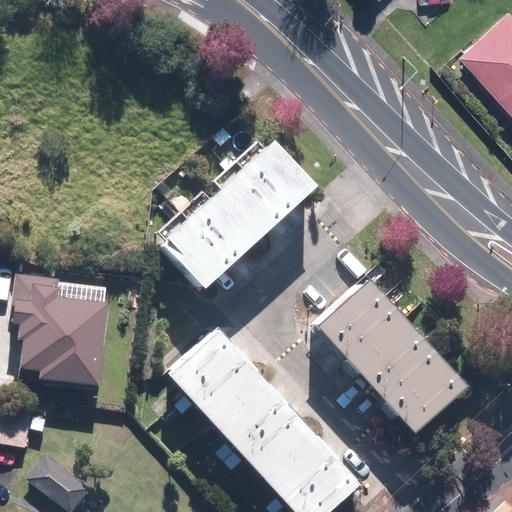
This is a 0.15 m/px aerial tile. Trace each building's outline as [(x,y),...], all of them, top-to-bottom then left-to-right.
[(459,60),(480,82),(478,84),(494,101),(495,100),(511,117),(511,21),(507,16),(459,60)] [(231,156),(221,164),(225,169),(244,153),(224,129),(215,137),(231,156)] [(211,286),(277,225),(282,231),(288,226),(282,220),(322,183),(281,138),(170,241),(211,286)] [(209,187),(187,161),(156,187),(178,213),(209,187)] [(98,385),(108,304),(57,297),(59,279),(15,273),(11,306),(15,306),(13,323),(21,324),(20,338),(25,339),(22,367),(42,370),(41,378),(98,385)] [(363,371),(388,398),(385,401),(400,418),(404,414),(419,430),(468,384),(366,274),(317,321),(350,356),(343,363),(356,377),(363,371)] [(175,370),(192,389),(175,404),(183,414),(200,399),(232,435),(215,450),(232,469),(250,452),(284,491),(267,506),(272,511),(278,511),(292,500),(302,511),(328,511),(364,481),(227,325),(175,370)] [(47,418),(32,416),(34,405),(0,400),(0,441),(29,445),(31,429),(45,431),(47,418)] [(88,489),(46,456),(28,478),(70,511),(80,500),(88,489)]
